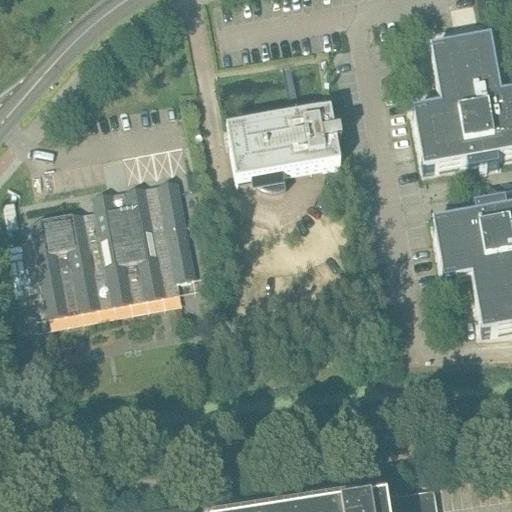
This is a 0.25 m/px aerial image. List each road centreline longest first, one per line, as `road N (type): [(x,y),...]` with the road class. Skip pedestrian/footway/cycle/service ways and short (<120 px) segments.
road 1 (residential): [(511,450),(0,496)]
road 2 (secondary): [(0,122),(83,35),(133,0)]
